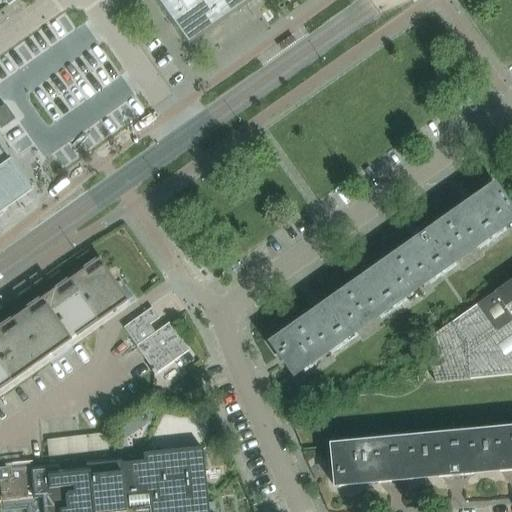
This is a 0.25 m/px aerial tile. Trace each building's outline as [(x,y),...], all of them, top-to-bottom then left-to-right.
[(252,0),(152,0),(186,47),(252,0)] [(15,120),(5,107),(5,106),(0,109),(0,127),(1,129),(15,120)] [(0,148),(0,201),(8,196),(10,199),(25,189),(7,163),(9,161),(0,148)] [(454,213),(443,221),(466,254),(487,240),(490,243),(495,239),(492,235),(511,221),(511,213),(493,186),(481,194),(482,198),(474,204),(473,203),(472,203),(464,209),(465,210),(458,214),(454,213)] [(393,255),(417,290),(439,274),(441,277),(446,274),(444,270),(466,254),(443,221),(431,229),(432,232),(424,238),(424,237),(423,238),(415,243),(416,244),(409,249),(405,247),(393,255)] [(344,289),(368,324),(392,307),(394,310),(399,307),(397,303),(417,290),(393,255),(381,263),(382,267),(374,273),(374,272),(373,272),(365,277),(366,278),(359,283),(355,282),(344,289)] [(101,260),(100,259),(0,328),(0,397),(135,303),(130,296),(120,281),(115,284),(99,261),(101,260)] [(511,280),(423,342),(437,382),(511,375),(511,280)] [(368,324),(344,289),(333,297),(333,302),(325,307),(325,306),(316,312),(316,313),(310,318),(306,316),(294,324),(318,358),(343,341),(345,344),(350,341),(348,337),(368,324)] [(146,313),(123,328),(152,370),(150,371),(154,376),(179,358),(184,365),(192,359),(187,352),(188,352),(168,324),(151,336),(146,328),(159,319),(152,308),(146,313)] [(318,358),(294,324),(269,342),(292,376),(318,358)] [(511,425),(509,426),(510,430),(481,433),(485,472),(498,471),(500,467),(509,466),(509,467),(511,467),(511,425)] [(485,472),(481,433),(453,435),(453,431),(447,432),(448,436),(420,438),(424,478),(437,477),(439,473),(448,472),(448,473),(459,472),(459,471),(469,470),(471,474),(485,472)] [(424,478),(420,438),(393,441),(393,437),(387,437),(387,441),(360,444),(364,484),(377,483),(379,478),(388,477),(388,479),(399,478),(398,476),(408,476),(410,479),(424,478)] [(101,440),(80,442),(40,446),(42,463),(103,457),(101,440)] [(364,484),(360,444),(330,447),(333,487),(364,484)] [(207,511),(201,448),(142,454),(142,457),(127,458),(119,459),(119,457),(0,468),(0,489),(2,511),(26,509),(26,511),(207,511)]
